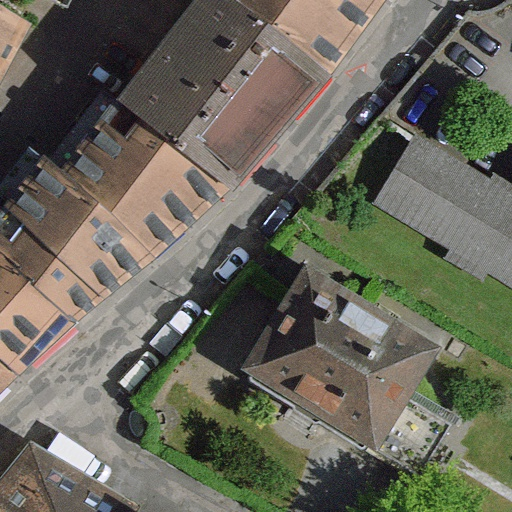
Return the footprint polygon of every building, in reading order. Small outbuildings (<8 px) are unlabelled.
[(26,0),(0,0),(0,71),(28,22),(18,16),(26,0)] [(233,0),(192,0),(117,94),(231,185),(336,74),(233,0)] [(233,0),(336,74),(383,0),(233,0)] [(117,94),(61,169),(151,263),(231,185),(117,94)] [(511,174),(421,122),(377,198),(511,275),(511,174)] [(44,154),(0,211),(0,245),(70,323),(151,263),(61,169),(44,154)] [(0,346),(20,366),(70,323),(0,245),(0,346)] [(286,295),(243,366),(289,393),(417,471),(446,423),(404,398),(415,378),(434,348),(436,345),(304,265),(286,295)] [(0,387),(20,366),(0,346),(0,387)] [(0,511),(133,511),(137,505),(31,443),(0,479),(0,511)]
